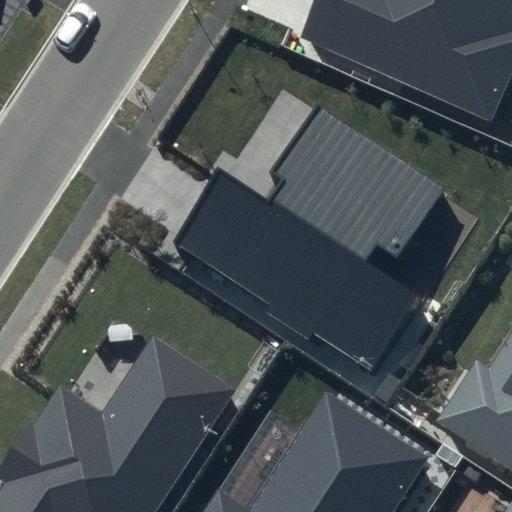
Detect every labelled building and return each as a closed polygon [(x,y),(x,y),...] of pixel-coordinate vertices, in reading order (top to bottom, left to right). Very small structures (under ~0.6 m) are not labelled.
[(511,0),(314,0),(299,36),(492,121),(511,75),(511,30),(511,28),(511,0)] [(443,190),(314,108),(273,172),(287,180),(270,206),(219,173),(173,243),(369,368),(419,291),(370,260),(377,250),(397,262),(443,190)] [(511,330),(489,367),(477,359),(438,421),(511,468),(511,330)] [(156,511),(236,391),(152,336),(101,412),(58,384),(0,471),(0,479),(6,483),(0,492),(0,511),(156,511)] [(391,511),(427,456),(324,390),(246,511),(214,490),(199,511),(391,511)] [(511,511),(511,502),(509,501),(502,511),(511,511)]
